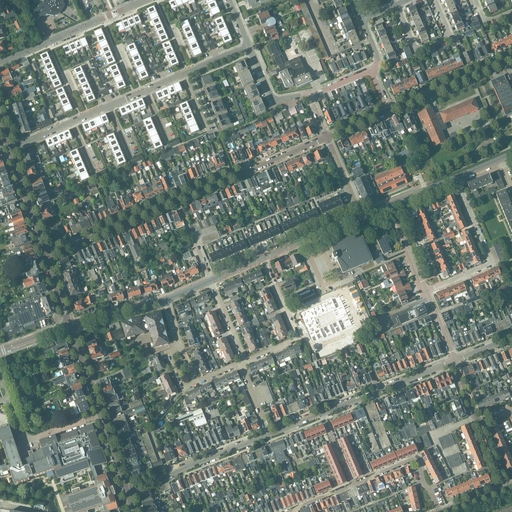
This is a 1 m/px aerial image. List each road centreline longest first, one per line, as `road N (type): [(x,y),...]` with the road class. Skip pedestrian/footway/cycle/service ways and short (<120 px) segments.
road 1 (residential): [(326,137),(46,256)]
road 2 (residential): [(127,490),(69,325)]
road 3 (residential): [(426,291),(491,262),(456,177)]
road 4 (residential): [(127,490),(268,434)]
road 5 (residential): [(242,362),(296,338),(262,258)]
road 6 (residential): [(321,413),(453,361)]
road 7 (residential): [(388,112),(511,58)]
road 8 (residential): [(114,14),(0,63)]
road 9 (residential): [(397,4),(414,46),(424,48),(448,34),(435,0)]
